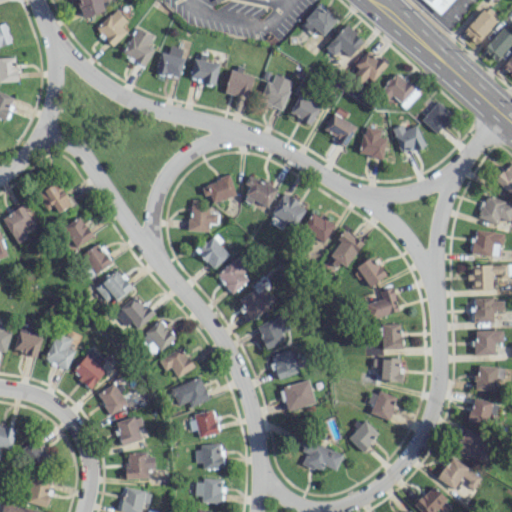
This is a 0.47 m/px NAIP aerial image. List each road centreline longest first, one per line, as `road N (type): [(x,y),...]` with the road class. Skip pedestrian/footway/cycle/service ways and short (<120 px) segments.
road 1 (residential): [(57,52),(47,133),(79,151),(221,338),(248,408),(260,474),(253,511)]
road 2 (residential): [(38,0),(57,52),(129,99),(241,133),(365,199),(431,264)]
road 3 (residential): [(47,133),(0,171),(27,390),(64,412),(84,444),(90,468),(78,511)]
road 4 (residential): [(431,264),(439,383),(427,417),(373,488),(312,511)]
road 5 (secondary): [(511,123),(375,0)]
road 6 (residential): [(499,112),(446,181),(431,264)]
road 7 (residential): [(234,131),(186,151),(156,183),(151,251)]
